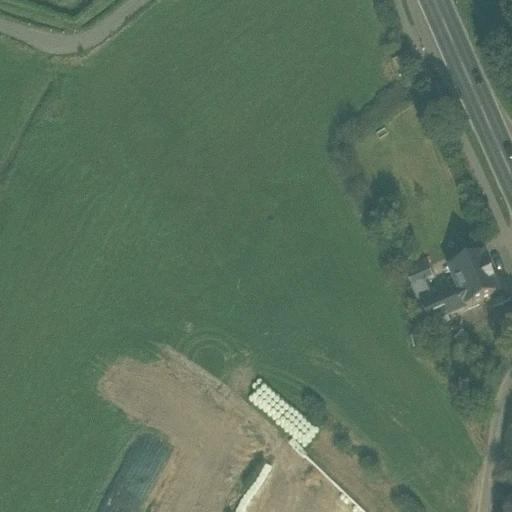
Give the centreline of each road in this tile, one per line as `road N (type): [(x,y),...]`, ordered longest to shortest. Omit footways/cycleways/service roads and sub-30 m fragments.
road 1 (secondary): [(511,180),(431,0)]
road 2 (unclassified): [(0,23),(75,50),(139,0)]
road 3 (unclassified): [(511,389),(502,400),(485,511)]
